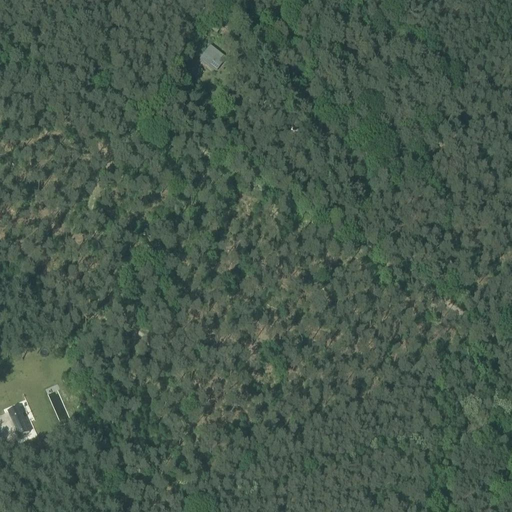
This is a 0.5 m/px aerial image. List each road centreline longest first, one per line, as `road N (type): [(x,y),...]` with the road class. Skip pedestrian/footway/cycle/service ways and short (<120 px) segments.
road 1 (track): [(0,7),(87,86),(253,182),(511,355)]
road 2 (track): [(143,120),(91,197),(87,220),(201,452),(111,494)]
